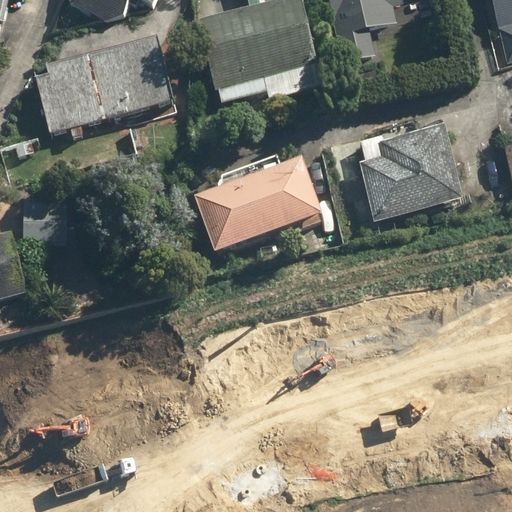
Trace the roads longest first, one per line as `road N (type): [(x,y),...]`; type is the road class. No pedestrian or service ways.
road 1 (residential): [(511,395),(63,511)]
road 2 (unknown): [(461,0),(476,115),(279,168)]
road 3 (unknown): [(56,0),(0,128)]
